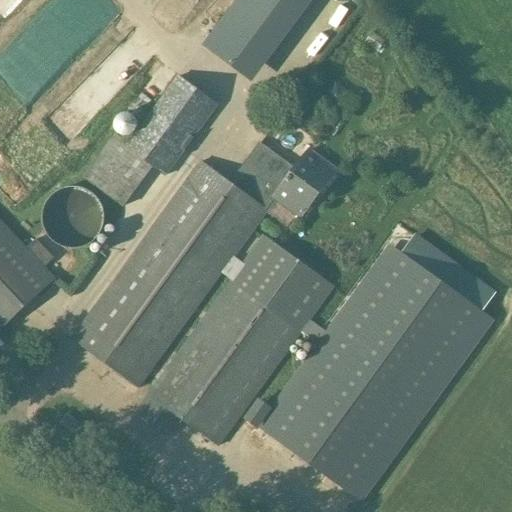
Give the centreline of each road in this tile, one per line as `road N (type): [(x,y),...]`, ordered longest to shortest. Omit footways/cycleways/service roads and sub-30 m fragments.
road 1 (unknown): [(157,0),(227,83),(229,118),(11,422)]
road 2 (unclassified): [(0,415),(80,464),(187,511)]
